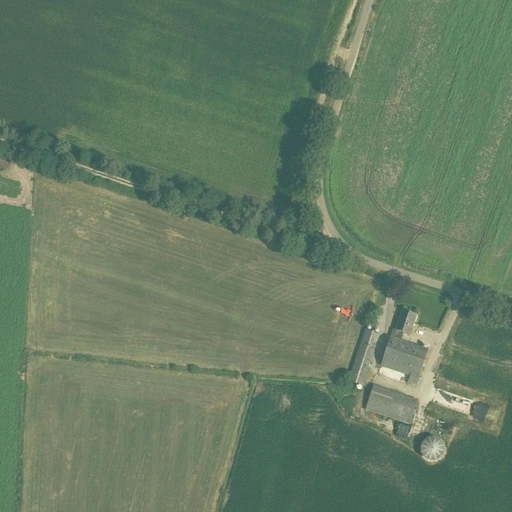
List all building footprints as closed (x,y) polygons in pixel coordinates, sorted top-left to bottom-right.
[(410,335),(417,315),(402,310),(396,330),(393,329),(391,337),(381,366),(410,376),(408,383),(417,386),(429,349),(402,340),(404,333),(410,335)] [(364,387),(380,335),(366,329),(348,382),(364,387)] [(480,370),(491,375),(494,368),(491,367),(495,356),(487,353),(480,370)] [(410,425),(418,400),(374,385),(365,410),(410,425)] [(430,461),(436,461),(442,458),(445,452),(444,446),(441,440),(436,438),(429,438),(423,441),(421,447),(421,453),(424,459),(430,461)]
